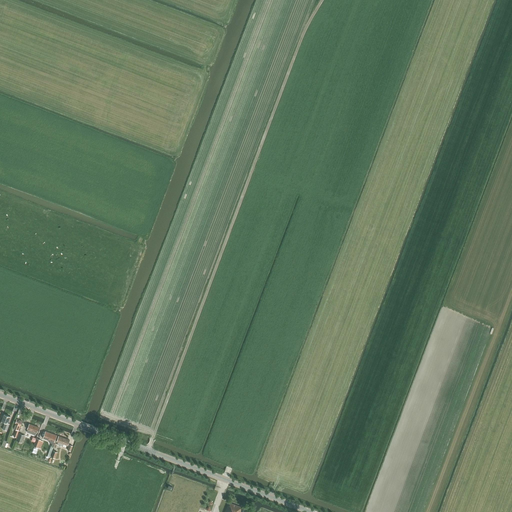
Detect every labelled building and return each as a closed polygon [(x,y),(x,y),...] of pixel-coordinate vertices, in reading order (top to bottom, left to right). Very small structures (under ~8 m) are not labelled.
[(10,417),(4,414),(2,421),(5,422),(2,429),(7,431),(10,424),(8,423),(10,417)] [(22,421),(17,419),(14,426),(13,429),(16,430),(14,437),(16,438),(19,430),(19,427),(20,427),(22,421)] [(37,433),(39,427),(29,424),(28,429),(27,432),(35,435),(36,432),(37,433)] [(57,436),(46,431),(43,438),(50,441),(49,443),(52,444),(47,456),(49,457),(56,441),(55,440),(57,436)] [(16,441),(22,443),(24,436),(19,434),(16,441)] [(70,440),(59,436),(57,441),(58,442),(57,445),(63,446),(64,444),(68,446),(70,440)] [(37,439),(34,446),(34,447),(38,448),(41,449),(44,441),(37,439)] [(240,511),(242,507),(228,502),(224,511),(240,511)]
